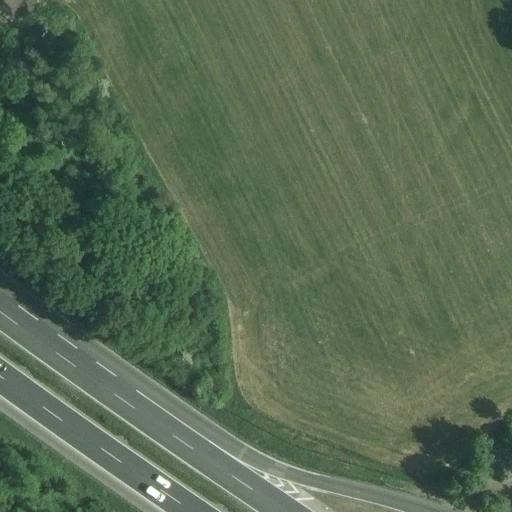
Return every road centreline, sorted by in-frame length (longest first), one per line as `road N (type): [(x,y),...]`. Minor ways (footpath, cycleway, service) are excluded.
road 1 (motorway): [(0,383),(177,511)]
road 2 (motorway): [(331,486),(127,408)]
road 3 (motorway): [(284,511),(127,408)]
road 4 (motorway): [(127,408),(0,313)]
